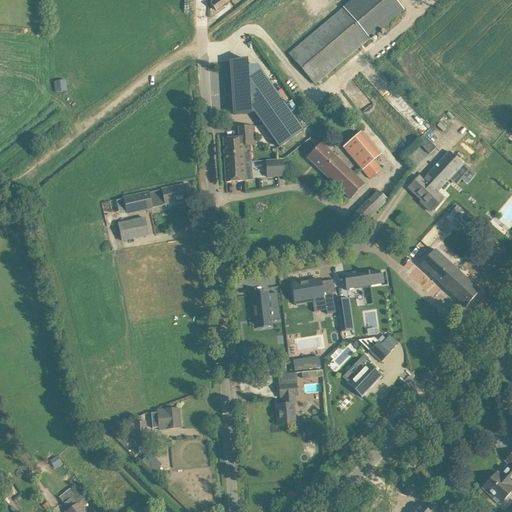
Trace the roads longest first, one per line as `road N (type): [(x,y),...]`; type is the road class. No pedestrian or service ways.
road 1 (unclassified): [(321,511),(511,300)]
road 2 (unclassified): [(217,274),(202,58),(190,25),(200,0)]
road 3 (residential): [(217,274),(370,245),(449,316)]
road 4 (unclassified): [(232,511),(217,274)]
road 5 (track): [(198,40),(27,173)]
